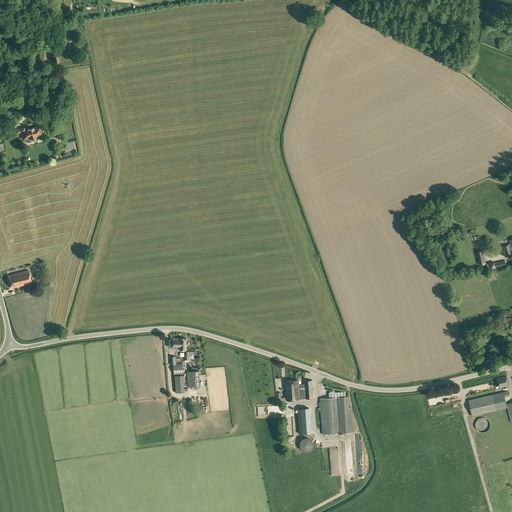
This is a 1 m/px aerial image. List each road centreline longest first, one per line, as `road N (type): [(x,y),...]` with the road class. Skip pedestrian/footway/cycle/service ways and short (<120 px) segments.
road 1 (unclassified): [(9,343),(182,329),(379,390),(511,366)]
road 2 (track): [(343,0),(465,72)]
